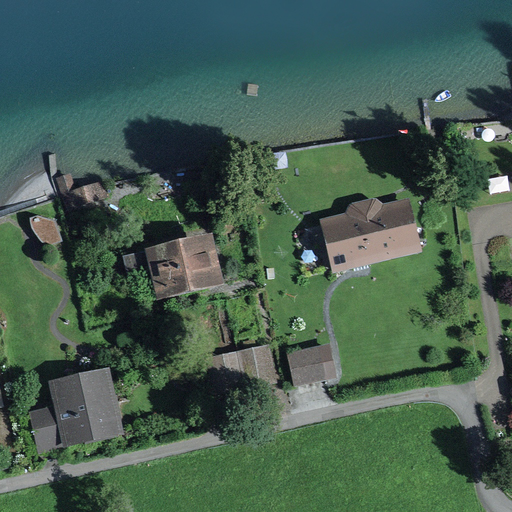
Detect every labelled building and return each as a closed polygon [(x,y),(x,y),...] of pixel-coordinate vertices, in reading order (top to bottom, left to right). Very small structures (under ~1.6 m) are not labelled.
[(435,158),(446,157),(442,127),(431,129),(433,140),(431,141),(435,158)] [(66,211),(106,197),(102,184),(92,185),(72,193),(68,179),(58,182),(62,196),(66,211)] [(324,224),(335,271),(416,252),(406,205),(381,211),(373,205),(352,209),(348,218),(324,224)] [(43,246),(54,242),(51,233),(56,232),(54,227),(50,228),(48,222),(39,220),(38,218),(31,220),(43,246)] [(198,290),(197,285),(213,282),(204,247),(173,254),(172,249),(124,259),(129,278),(159,271),(164,293),(177,290),(178,295),(198,290)] [(267,348),(237,354),(238,361),(244,389),(275,383),(267,348)] [(289,357),(294,386),(325,380),(318,351),(289,357)] [(214,366),(220,394),(244,389),(238,361),(214,366)] [(81,428),(83,440),(117,432),(108,383),(74,389),(76,399),(60,402),(61,409),(33,414),(37,437),(81,428)]
